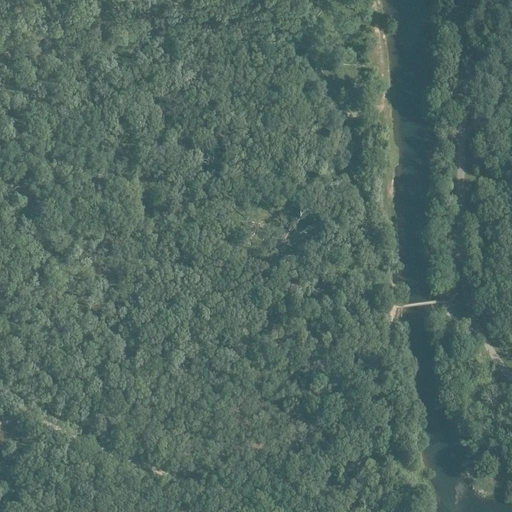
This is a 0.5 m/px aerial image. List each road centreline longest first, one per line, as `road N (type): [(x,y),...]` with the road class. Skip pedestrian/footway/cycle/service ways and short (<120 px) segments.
road 1 (track): [(190,0),(228,50),(246,180),(255,187),(338,182),(358,190),(391,307)]
road 2 (track): [(483,337),(466,297),(459,247),(459,0)]
